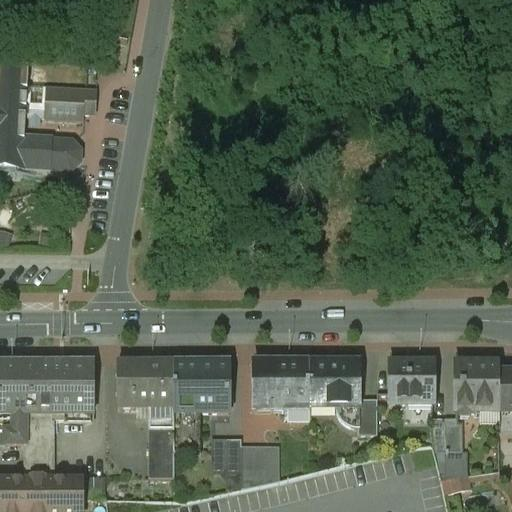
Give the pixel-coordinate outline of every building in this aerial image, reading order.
[(0,171),(50,174),(52,144),(24,142),(25,122),(45,123),(45,124),(82,126),(82,119),(94,119),(95,96),(47,93),(46,111),(26,110),(28,68),(0,66),(0,171)] [(433,367),(389,368),(389,407),(434,407),(433,367)] [(93,368),(0,368),(0,418),(26,418),(26,424),(54,424),(93,424),(93,368)] [(173,368),(117,368),(117,413),(149,413),(173,413),(173,368)] [(229,368),(173,368),(173,413),(173,418),(201,418),(229,418),(229,368)] [(309,368),(253,368),(253,414),(285,414),(285,412),(309,412),(309,368)] [(359,368),(309,368),(309,412),(336,412),(343,412),(359,412),(359,405),(359,368)] [(499,368),(455,368),(455,416),(457,416),(472,416),(472,417),(499,417),(499,375),(499,368)] [(511,375),(499,375),(499,417),(499,440),(511,439),(511,375)] [(377,405),(359,405),(359,412),(359,434),(358,434),(358,440),(377,440),(377,405)] [(343,412),(336,412),(336,413),(337,417),(339,422),(342,426),(345,429),(350,431),(354,433),(358,434),(359,434),(359,412),(343,412)] [(173,413),(149,413),(149,460),(173,460),(173,418),(173,413)] [(26,418),(0,418),(0,438),(5,438),(5,449),(25,449),(26,424),(26,418)] [(201,418),(173,418),(173,460),(200,459),(201,418)] [(54,424),(26,424),(25,449),(25,460),(54,460),(54,424)] [(445,424),(431,424),(431,446),(436,457),(445,457),(445,424)] [(456,424),(445,424),(445,457),(446,483),(466,481),(466,457),(462,457),(462,456),(461,429),(456,429),(456,424)] [(241,444),(227,444),(227,478),(241,478),(241,475),(241,451),(241,444)] [(265,451),(241,451),(241,475),(266,475),(265,451)] [(54,460),(25,460),(25,461),(29,461),(30,472),(54,472),(54,460)] [(173,460),(149,460),(149,484),(173,484),(173,460)] [(266,475),(241,475),(241,478),(241,494),(266,489),(266,475)] [(105,481),(82,482),(81,484),(82,505),(105,504),(105,481)] [(45,482),(30,482),(30,484),(0,484),(0,511),(81,511),(82,505),(81,484),(45,484),(45,482)]
